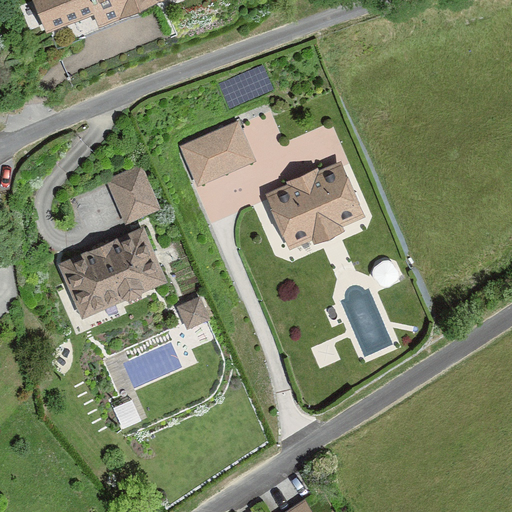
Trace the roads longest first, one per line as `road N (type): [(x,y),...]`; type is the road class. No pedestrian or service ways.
road 1 (residential): [(393,0),(81,114),(0,158)]
road 2 (residential): [(231,511),(511,325)]
